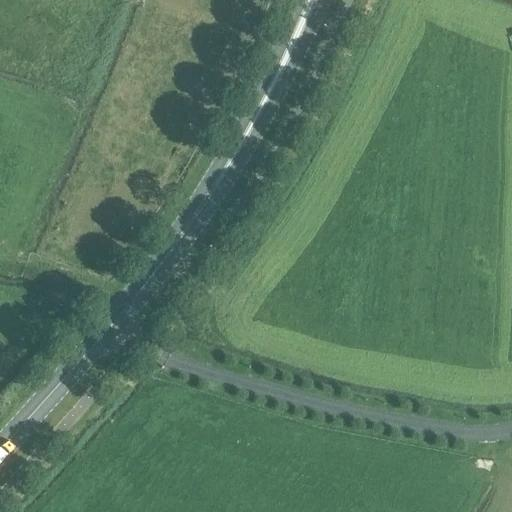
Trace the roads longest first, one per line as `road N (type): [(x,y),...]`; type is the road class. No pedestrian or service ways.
road 1 (secondary): [(0,450),(114,323),(214,186)]
road 2 (secondary): [(214,186),(264,112),(320,0)]
road 3 (secondary): [(303,0),(214,186)]
